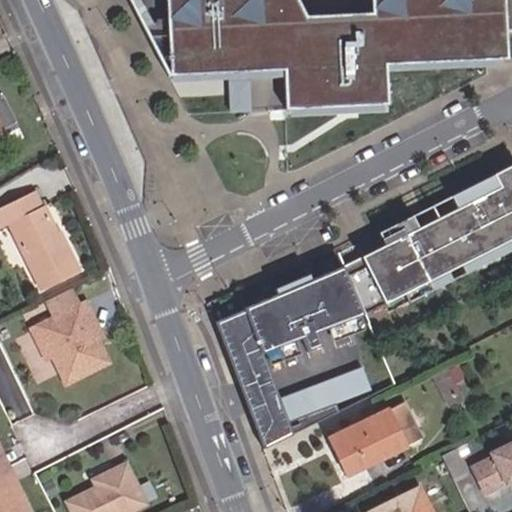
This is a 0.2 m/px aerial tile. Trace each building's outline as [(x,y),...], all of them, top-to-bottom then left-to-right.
[(290,0),(162,0),(164,29),(141,30),(167,80),(224,79),(224,120),(244,119),(244,79),(243,59),(278,58),(279,78),(279,118),(382,116),(381,77),(479,75),(478,38),(511,37),(511,0),(442,0),(443,15),(365,17),(300,20),(290,0)] [(364,0),(365,17),(443,15),(442,0),(364,0)] [(278,58),(243,59),(244,79),(279,78),(278,58)] [(0,137),(4,135),(9,145),(22,138),(0,94),(0,137)] [(500,187),(379,244),(407,301),(511,250),(511,166),(495,175),(500,187)] [(495,175),(373,232),(379,244),(500,187),(495,175)] [(63,246),(58,235),(44,207),(41,209),(33,193),(0,210),(0,231),(9,227),(41,291),(79,272),(67,244),(63,246)] [(61,233),(58,235),(63,246),(67,244),(61,233)] [(216,323),(229,357),(231,356),(235,366),(262,353),(358,306),(339,269),(245,309),(245,311),(216,323)] [(55,320),(39,329),(54,361),(67,386),(109,365),(99,345),(88,325),(94,322),(85,306),(79,309),(71,293),(55,301),(63,317),(55,320)] [(63,317),(55,301),(48,305),(55,320),(63,317)] [(104,342),(94,322),(88,325),(99,345),(104,342)] [(46,365),(54,361),(39,329),(30,333),(46,365)] [(233,367),(257,433),(288,421),(262,353),(235,366),(233,367)] [(434,378),(450,409),(464,402),(447,371),(434,378)] [(423,440),(404,401),(330,437),(349,476),(423,440)] [(336,403),(288,421),(257,433),(263,449),(340,412),(336,403)] [(511,481),(511,442),(491,453),(493,457),(472,467),(485,494),(511,481)] [(0,511),(28,511),(15,485),(3,491),(0,486),(0,455),(1,455),(0,453),(0,511)] [(0,486),(3,491),(15,485),(1,455),(0,455),(0,486)] [(96,490),(69,504),(72,511),(131,511),(145,505),(126,466),(94,484),(96,490)] [(53,483),(43,488),(47,496),(57,491),(53,483)] [(433,511),(421,486),(369,511),(433,511)]
